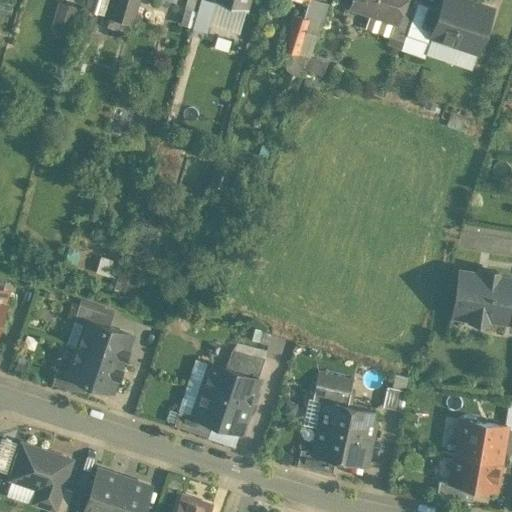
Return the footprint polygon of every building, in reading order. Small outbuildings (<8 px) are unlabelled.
[(72,26),(76,3),(57,0),(56,0),(52,22),(72,26)] [(139,0),(114,0),(110,16),(133,22),(139,0)] [(200,0),(186,0),(185,7),(198,10),(200,0)] [(200,0),(198,10),(193,27),(206,31),(214,0),(200,0)] [(328,2),(320,0),(308,0),(304,16),(310,18),(306,33),(316,36),(328,2)] [(402,0),(354,0),(352,6),(394,20),(396,21),(402,1),(402,0)] [(440,8),(417,0),(416,0),(415,5),(406,34),(429,42),(432,35),(431,34),(440,8)] [(492,8),(469,0),(460,0),(460,2),(454,0),(442,0),(440,8),(431,34),(432,35),(461,45),(463,40),(479,45),(492,8)] [(406,34),(415,5),(402,1),(396,21),(394,20),(389,35),(404,40),(406,34)] [(304,16),(293,14),(282,48),(299,53),(306,33),(310,18),(304,16)] [(77,268),(63,264),(60,275),(73,279),(77,268)] [(486,273),(459,269),(453,313),(471,316),(470,320),(487,322),(488,318),(506,321),(511,277),(498,275),(499,271),(487,269),(486,273)] [(117,278),(104,275),(101,285),(114,288),(117,278)] [(113,315),(78,303),(73,319),(84,323),(86,318),(109,326),(113,315)] [(109,326),(86,318),(84,323),(76,347),(122,362),(124,356),(125,357),(128,348),(127,348),(131,334),(109,326)] [(122,362),(76,347),(68,371),(67,375),(90,383),(113,390),(117,376),(119,377),(122,368),(120,368),(122,362)] [(264,357),(231,348),(225,366),(257,377),(264,357)] [(225,366),(211,362),(202,389),(249,404),(258,378),(257,377),(225,366)] [(90,383),(67,375),(68,371),(57,367),(52,383),(86,394),(90,383)] [(350,389),(315,382),(312,398),(323,400),(324,399),(347,404),(350,389)] [(249,404),(202,389),(193,414),(193,415),(212,422),(240,431),(249,404)] [(347,404),(324,399),(323,400),(318,426),(371,437),(375,421),(372,416),(373,409),(347,404)] [(212,422),(193,415),(193,414),(179,409),(174,424),(208,436),(212,422)] [(456,453),(499,460),(504,425),(478,421),(475,416),(464,414),(459,417),(458,426),(461,431),(456,453)] [(371,437),(318,426),(312,450),(312,451),(335,456),(366,463),(371,437)] [(71,459),(22,443),(10,478),(38,487),(34,501),(54,508),(61,488),(71,459)] [(335,456),(312,451),(312,450),(300,448),(297,464),(332,471),(335,456)] [(499,460),(456,453),(451,481),(474,485),(494,489),(499,460)] [(110,511),(122,476),(97,468),(83,511),(82,511),(110,511)] [(141,511),(150,486),(122,476),(110,511),(141,511)] [(474,485),(451,481),(439,479),(436,493),(472,499),(474,485)] [(65,511),(73,491),(61,488),(54,508),(53,511),(65,511)] [(208,511),(210,506),(181,496),(176,511),(208,511)]
